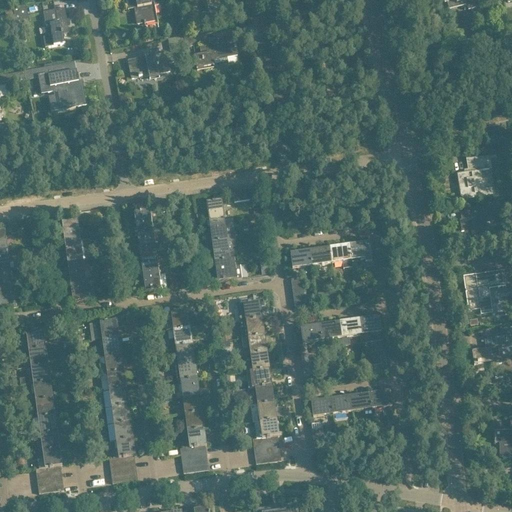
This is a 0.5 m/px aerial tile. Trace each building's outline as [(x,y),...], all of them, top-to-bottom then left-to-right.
[(126,0),(128,7),(137,6),(138,9),(139,14),(136,15),(138,25),(145,24),(146,24),(158,22),(155,7),(159,6),(157,0),(126,0)] [(205,0),(209,16),(225,13),(225,14),(226,14),(222,0),(205,0)] [(443,0),(444,1),(446,0),(449,11),(458,9),(457,5),(469,2),(472,14),(476,13),(476,14),(477,14),(477,15),(478,15),(479,15),(480,15),(481,15),(481,14),(482,14),(482,13),(482,12),(484,11),(480,0),(443,0)] [(30,29),(26,6),(13,9),(14,15),(17,31),(30,29)] [(50,37),(44,39),(45,49),(55,47),(65,45),(63,35),(67,35),(63,10),(65,10),(65,9),(55,11),(44,13),(46,27),(50,26),(52,34),(49,35),(50,37)] [(182,49),(194,47),(191,35),(180,38),(182,49)] [(171,52),(182,49),(180,38),(168,40),(171,52)] [(201,56),(194,58),(197,70),(214,67),(213,62),(220,61),(220,59),(227,58),(229,65),(239,63),(238,55),(237,55),(236,49),(236,46),(235,46),(234,43),(236,43),(235,42),(226,44),(206,48),(200,49),(201,56)] [(138,60),(129,62),(132,80),(139,79),(143,78),(149,77),(150,79),(159,77),(159,75),(170,73),(169,65),(174,64),(172,54),(167,55),(155,57),(155,54),(145,56),(146,59),(138,60)] [(61,65),(37,70),(39,79),(39,80),(39,82),(41,88),(41,90),(42,95),(43,95),(48,94),(54,93),(56,92),(59,92),(61,101),(60,101),(61,105),(62,110),(67,109),(67,110),(76,108),(78,107),(78,108),(87,106),(83,87),(79,88),(78,84),(78,83),(79,83),(77,72),(63,74),(61,65)] [(24,73),(3,77),(4,84),(14,82),(15,89),(16,91),(25,89),(25,88),(24,81),(26,81),(24,73)] [(0,122),(1,122),(0,113),(0,98),(1,98),(8,97),(7,86),(0,86),(0,122)] [(465,173),(457,175),(461,202),(466,202),(468,202),(471,201),(471,200),(476,199),(476,200),(483,199),(493,197),(492,189),(484,190),(481,171),(489,170),(487,157),(484,157),(472,158),(470,158),(468,158),(468,159),(471,172),(465,173)] [(222,201),(207,203),(209,220),(209,223),(209,224),(225,221),(225,216),(222,217),(221,211),(224,210),(222,201)] [(472,219),(460,221),(462,232),(461,232),(461,234),(462,234),(465,247),(474,245),(479,244),(479,246),(489,244),(488,241),(486,233),(486,230),(484,223),(494,221),(493,218),(502,216),(500,205),(470,210),(472,219)] [(150,211),(134,214),(137,230),(137,233),(137,234),(153,231),(152,226),(152,221),(151,213),(150,211)] [(225,221),(209,224),(210,227),(212,243),(234,240),(233,227),(234,227),(233,220),(225,221)] [(78,222),(62,224),(64,240),(65,244),(65,248),(68,264),(84,262),(92,261),(89,241),(81,242),(80,237),(78,237),(77,231),(79,231),(78,222)] [(153,231),(137,234),(138,238),(140,253),(156,251),(155,242),(154,236),(153,231)] [(0,252),(8,252),(7,247),(5,247),(4,241),(7,241),(5,233),(5,232),(4,232),(0,232),(0,252)] [(262,238),(254,239),(255,247),(263,246),(262,238)] [(234,240),(212,243),(214,259),(215,263),(231,261),(237,260),(235,240),(234,240)] [(373,267),(372,259),(370,243),(350,246),(352,262),(365,260),(366,268),(373,267)] [(353,268),(352,262),(350,246),(330,249),(332,265),(343,263),(344,270),(353,268)] [(313,268),(332,265),(330,249),(311,252),(313,268)] [(39,250),(32,251),(34,267),(41,266),(39,250)] [(156,251),(140,253),(142,269),(143,273),(159,271),(158,266),(156,266),(155,261),(157,260),(156,251)] [(8,252),(0,252),(0,273),(11,272),(19,270),(17,261),(10,263),(9,257),(8,252)] [(293,270),(303,269),(313,268),(311,252),(291,254),(293,270)] [(231,261),(215,263),(215,267),(218,283),(233,281),(242,280),(240,267),(238,267),(237,260),(231,261)] [(84,262),(68,264),(70,280),(70,283),(70,284),(86,282),(86,277),(85,271),(84,262)] [(269,268),(261,269),(262,276),(270,275),(269,268)] [(159,271),(143,273),(143,274),(143,277),(145,293),(161,291),(160,282),(159,276),(167,275),(171,274),(170,270),(166,270),(159,271)] [(11,272),(0,273),(0,293),(14,291),(21,290),(19,279),(12,280),(11,272)] [(475,276),(463,278),(467,302),(475,301),(476,309),(477,309),(482,308),(484,316),(493,314),(489,290),(498,288),(506,287),(504,272),(497,273),(496,273),(482,275),(475,276)] [(86,282),(70,284),(71,288),(73,304),(89,302),(88,292),(87,286),(86,282)] [(0,307),(1,314),(17,311),(15,302),(15,296),(14,291),(0,293),(0,307)] [(336,293),(328,294),(329,303),(337,302),(336,293)] [(243,305),(237,306),(239,323),(243,322),(246,322),(263,320),(263,319),(261,311),(260,303),(261,303),(261,302),(251,304),(251,303),(248,304),(244,305),(243,305)] [(170,325),(165,325),(166,332),(168,332),(174,331),(191,329),(191,328),(190,329),(189,320),(188,312),(179,313),(179,312),(176,313),(171,314),(171,315),(172,314),(173,324),(171,325),(171,323),(170,324),(170,325)] [(222,312),(215,313),(216,326),(226,324),(225,320),(223,320),(222,312)] [(380,318),(360,320),(362,336),(362,337),(363,343),(382,341),(383,342),(382,333),(380,318)] [(244,330),(240,331),(242,339),(249,339),(265,336),(264,328),(263,320),(246,322),(243,322),(244,330)] [(360,320),(340,323),(343,339),(344,347),(350,346),(349,338),(353,337),(362,336),(360,320)] [(105,323),(96,324),(98,342),(102,341),(103,341),(120,339),(120,338),(119,338),(118,330),(117,322),(117,321),(108,323),(108,322),(105,323)] [(336,324),(321,326),(323,342),(324,348),(333,347),(332,340),(343,339),(340,323),(336,324)] [(321,326),(301,329),(303,345),(314,343),(323,342),(321,326)] [(174,331),(168,332),(169,340),(175,339),(176,343),(176,347),(176,348),(193,346),(193,345),(192,345),(191,337),(190,329),(191,329),(174,331)] [(486,349),(472,351),(474,363),(475,363),(478,363),(478,364),(482,363),(481,362),(494,360),(497,378),(497,379),(511,376),(511,359),(511,356),(503,357),(502,349),(511,347),(511,330),(504,332),(504,334),(504,335),(493,337),(495,347),(486,349)] [(31,334),(27,334),(27,335),(29,347),(29,351),(46,349),(45,341),(43,332),(44,332),(34,333),(31,333),(31,334)] [(249,339),(242,339),(243,349),(250,348),(250,351),(251,355),(268,353),(267,353),(266,345),(265,337),(265,336),(249,339)] [(104,351),(98,352),(99,359),(105,358),(122,355),(121,355),(120,347),(119,339),(120,339),(103,341),(102,341),(103,341),(104,351)] [(193,346),(176,348),(178,360),(178,364),(179,364),(178,364),(178,365),(179,365),(195,362),(194,354),(193,346)] [(46,349),(29,351),(29,352),(31,363),(32,368),(31,368),(49,366),(49,365),(48,365),(47,357),(46,349)] [(268,353),(251,355),(251,356),(253,372),(270,370),(268,362),(267,354),(268,353)] [(106,365),(100,366),(102,375),(107,375),(108,375),(124,372),(123,364),(122,356),(122,355),(105,358),(106,365)] [(178,365),(175,365),(177,382),(178,382),(181,382),(198,379),(197,379),(196,371),(195,363),(195,362),(179,365),(178,365)] [(377,368),(373,369),(373,373),(387,371),(386,365),(376,366),(377,368)] [(26,379),(20,380),(21,387),(34,385),(51,383),(51,382),(50,382),(49,374),(48,366),(49,366),(31,368),(32,368),(33,378),(26,379)] [(253,372),(246,373),(249,390),(255,389),(256,389),(273,387),(272,387),(271,379),(270,370),(253,372)] [(108,375),(107,375),(108,375),(110,391),(109,391),(109,392),(110,391),(127,389),(126,389),(125,381),(124,373),(124,372),(108,375)] [(178,386),(173,387),(174,396),(176,395),(177,399),(183,398),(200,396),(199,396),(198,388),(197,380),(198,380),(198,379),(181,382),(178,382),(178,386)] [(34,385),(36,397),(36,401),(36,402),(53,399),(52,391),(50,383),(51,383),(34,385)] [(257,399),(250,400),(251,407),(258,406),(275,404),(275,403),(274,403),(273,395),(272,387),(273,387),(256,389),(255,389),(256,389),(257,399)] [(109,392),(103,392),(105,409),(112,408),(129,406),(128,406),(127,398),(126,389),(127,389),(110,391),(109,392)] [(385,393),(370,395),(373,410),(381,409),(386,409),(387,417),(393,416),(392,408),(390,392),(385,393)] [(351,397),(353,413),(362,412),(366,422),(374,418),(373,411),(373,410),(370,395),(355,397),(351,397)] [(183,398),(183,399),(185,411),(185,415),(186,415),(185,415),(202,413),(201,405),(200,397),(200,396),(183,398)] [(351,397),(331,400),(333,416),(342,415),(353,413),(351,397)] [(53,399),(36,402),(38,414),(39,418),(38,418),(38,419),(56,416),(55,416),(54,408),(53,400),(53,399)] [(313,414),(310,414),(311,426),(312,426),(312,425),(315,425),(314,419),(324,417),(333,416),(331,400),(312,403),(311,403),(313,414)] [(258,406),(251,407),(253,424),(254,424),(260,423),(277,421),(277,420),(276,412),(274,404),(275,404),(258,406)] [(112,408),(105,409),(107,426),(115,425),(131,423),(131,422),(131,423),(130,423),(129,414),(130,414),(129,406),(112,408)] [(202,413),(185,415),(185,416),(186,416),(187,427),(188,431),(188,432),(187,432),(205,430),(204,430),(203,421),(202,413)] [(38,419),(32,420),(34,430),(40,430),(40,431),(41,435),(58,433),(57,433),(56,425),(55,417),(56,417),(56,416),(38,419)] [(511,431),(495,432),(495,444),(502,444),(503,459),(510,459),(511,459),(511,418),(511,419),(511,431)] [(260,423),(254,424),(256,441),(262,440),(263,440),(265,440),(267,439),(267,440),(270,439),(278,438),(280,438),(280,437),(279,437),(278,429),(277,421),(260,423)] [(115,425),(107,426),(110,443),(116,442),(134,440),(134,439),(133,439),(132,431),(131,423),(115,425)] [(312,431),(313,438),(324,436),(323,429),(313,431),(312,431)] [(205,430),(187,432),(188,432),(190,444),(190,448),(190,449),(193,449),(194,449),(198,449),(198,448),(205,447),(207,447),(207,446),(205,438),(204,430),(205,430)] [(58,433),(41,435),(41,436),(43,448),(43,452),(60,450),(59,442),(57,433),(58,433)] [(134,440),(116,442),(117,442),(119,454),(119,458),(119,459),(122,459),(123,459),(127,459),(127,458),(134,457),(136,457),(136,456),(135,456),(134,448),(133,440),(134,440)] [(326,448),(315,450),(316,456),(318,456),(326,455),(326,448)] [(44,461),(38,462),(39,470),(45,469),(46,469),(48,469),(50,469),(53,469),(53,468),(61,467),(63,467),(62,466),(62,467),(61,458),(60,450),(43,452),(43,453),(44,461)] [(280,456),(268,458),(269,464),(281,463),(280,456)] [(123,459),(122,459),(123,465),(135,463),(134,457),(127,458),(127,459),(123,459)] [(268,458),(255,460),(256,466),(269,464),(268,458)] [(208,466),(195,467),(196,474),(209,472),(208,466)] [(195,467),(183,469),(184,475),(196,474),(195,467)] [(137,475),(124,477),(125,484),(138,482),(137,475)] [(124,477),(112,479),(113,485),(125,484),(124,477)] [(63,486),(51,487),(52,494),(64,492),(63,486)] [(51,487),(38,489),(39,496),(52,494),(51,487)]
